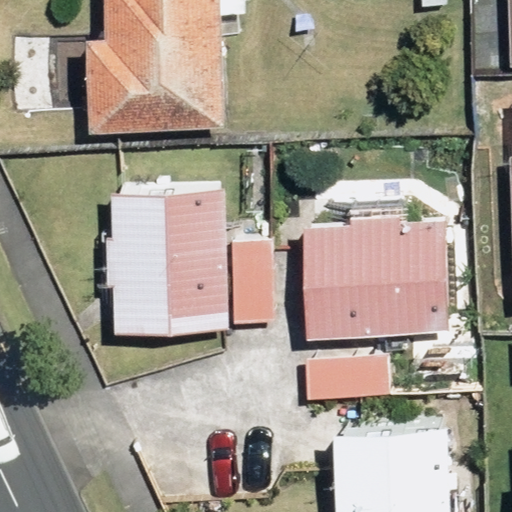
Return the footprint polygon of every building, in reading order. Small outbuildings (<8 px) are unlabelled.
[(110,0),(111,23),(91,23),(94,119),(229,114),(225,2),(250,1),(250,0),(110,0)] [(229,175),(116,179),(117,226),(111,226),(112,273),(119,272),(120,319),(233,317),(233,314),(278,312),(276,230),(231,231),(229,175)] [(308,213),(307,288),(314,288),(314,322),(450,324),(451,214),(308,213)] [(396,352),(311,349),(309,394),(394,398),(396,352)] [(458,511),(457,417),(343,418),(344,511),(458,511)]
